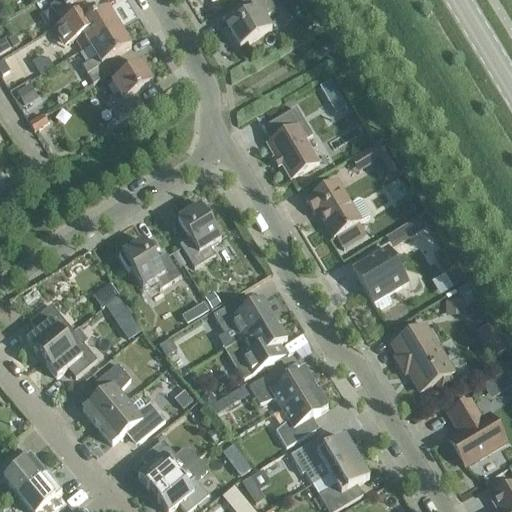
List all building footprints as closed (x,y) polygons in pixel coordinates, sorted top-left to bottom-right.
[(58,0),(60,2),(49,9),(54,17),(60,26),(84,12),(78,2),(82,0),(58,0)] [(264,20),(275,13),(267,0),(250,0),(239,7),(245,17),(225,29),(239,51),(271,32),(264,20)] [(84,12),(60,26),(57,29),(52,31),(63,49),(82,38),(89,49),(118,31),(107,12),(90,22),(84,12)] [(118,31),(89,49),(96,60),(81,69),(92,87),(119,70),(113,60),(130,50),(118,31)] [(13,37),(6,41),(12,51),(19,47),(13,37)] [(0,57),(10,51),(4,41),(0,43),(0,57)] [(38,60),(32,64),(40,77),(53,69),(49,63),(38,60)] [(2,64),(0,65),(0,75),(1,78),(8,74),(2,64)] [(136,97),(153,86),(141,67),(111,85),(118,96),(107,103),(118,121),(142,106),(136,97)] [(319,89),(327,103),(338,96),(330,83),(319,89)] [(29,88),(16,95),(24,110),(37,102),(29,88)] [(276,160),(290,183),(318,166),(304,143),(312,139),(295,111),(261,131),(270,145),(266,147),(274,161),(276,160)] [(47,126),(42,118),(28,127),(33,135),(47,126)] [(379,146),(350,163),(358,175),(373,166),(384,183),(397,175),(379,146)] [(369,216),(361,203),(358,202),(349,207),(335,184),(308,201),(304,203),(313,218),(317,216),(333,242),(369,220),(369,216)] [(193,272),(214,259),(209,250),(220,243),(209,225),(212,223),(203,207),(177,223),(189,242),(179,248),(193,272)] [(422,233),(416,223),(402,231),(409,241),(422,233)] [(153,284),(159,293),(180,280),(165,256),(155,262),(143,243),(118,259),(127,274),(130,272),(142,291),(153,284)] [(446,249),(433,257),(445,276),(453,290),(466,282),(455,264),(446,249)] [(375,313),(388,305),(390,304),(387,298),(408,286),(387,252),(351,273),(375,313)] [(469,286),(460,291),(468,305),(471,305),(479,300),(470,285),(469,286)] [(103,310),(118,299),(110,287),(94,298),(103,310)] [(215,299),(206,304),(211,312),(220,307),(215,299)] [(239,344),(274,323),(261,303),(242,314),(236,304),(212,318),(224,337),(232,332),(239,344)] [(450,304),(445,304),(445,314),(450,314),(461,314),(463,314),(463,304),(461,304),(450,304)] [(202,307),(191,313),(196,321),(207,315),(202,307)] [(42,362),(66,342),(73,336),(50,308),(29,326),(36,335),(25,344),(36,357),(37,356),(42,362)] [(131,319),(118,327),(127,342),(140,333),(131,319)] [(273,366),(267,355),(286,344),(274,323),(239,344),(224,353),(242,384),(273,366)] [(398,359),(395,361),(404,377),(409,374),(422,395),(436,387),(438,391),(443,392),(448,389),(450,383),(448,380),(451,378),(441,363),(443,358),(438,350),(433,349),(428,341),(431,339),(424,327),(391,347),(398,359)] [(505,353),(489,327),(476,335),(492,361),(505,353)] [(66,342),(42,362),(46,367),(45,368),(56,381),(67,372),(74,381),(96,364),(81,346),(85,343),(77,332),(73,336),(66,342)] [(168,340),(156,347),(163,359),(175,352),(168,340)] [(96,431),(127,405),(119,395),(130,383),(117,367),(90,389),(98,399),(81,413),(96,431)] [(280,413),(315,392),(303,372),(284,384),(277,372),(248,390),(259,408),(274,402),(280,413)] [(511,383),(505,373),(494,381),(502,394),(511,387),(511,383)] [(315,392),(280,413),(287,424),(275,434),(285,452),(314,434),(308,423),(327,412),(315,392)] [(229,410),(240,403),(235,394),(224,401),(229,410)] [(174,403),(182,413),(191,405),(184,395),(174,403)] [(210,395),(199,401),(205,411),(216,405),(210,395)] [(135,399),(127,405),(96,431),(111,448),(128,434),(138,446),(164,425),(149,407),(144,410),(135,399)] [(224,401),(210,410),(215,418),(229,410),(224,401)] [(448,442),(464,470),(505,446),(488,418),(481,423),(470,404),(447,417),(458,436),(448,442)] [(213,432),(206,438),(215,448),(221,442),(213,432)] [(328,477),(356,461),(344,440),(331,447),(325,437),(290,458),(301,477),(304,475),(311,488),(328,477)] [(153,498),(196,462),(190,455),(182,454),(175,460),(162,444),(140,461),(148,471),(137,480),(148,494),(149,493),(153,498)] [(18,500),(45,478),(29,459),(26,461),(19,452),(0,467),(0,484),(3,482),(18,500)] [(340,511),(362,499),(356,489),(368,481),(356,461),(328,477),(334,488),(317,498),(325,511),(340,511)] [(196,462),(153,498),(157,502),(156,503),(163,511),(173,511),(178,508),(181,511),(192,511),(208,499),(194,483),(206,474),(196,462)] [(244,464),(233,471),(241,481),(251,473),(244,464)] [(45,478),(18,500),(27,511),(60,511),(65,509),(57,500),(60,497),(45,478)] [(511,511),(511,487),(489,501),(496,511),(511,511)] [(232,511),(250,511),(233,491),(222,500),(232,511)] [(378,498),(383,511),(399,506),(394,492),(378,498)]
